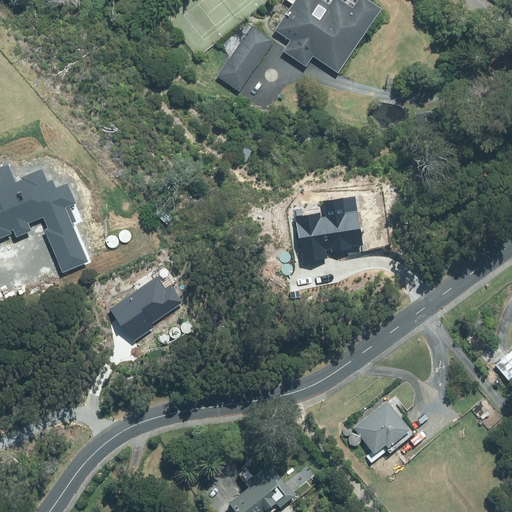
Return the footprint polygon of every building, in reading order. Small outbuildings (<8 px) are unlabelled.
[(272,32),(288,42),(281,53),(303,67),(310,57),(335,74),(378,11),(362,0),(355,0),(349,9),(335,0),(330,0),(326,6),(316,0),(284,0),(290,5),(272,32)] [(250,28),(231,55),(252,70),(271,42),(250,28)] [(511,350),(493,367),(506,381),(511,375),(511,350)] [(384,403),(351,429),(371,454),(382,446),(384,450),(386,448),(389,451),(412,433),(405,425),(403,426),(384,403)] [(224,505),(228,511),(264,511),(273,506),(275,509),(291,497),(262,458),(236,476),(245,489),(224,505)]
